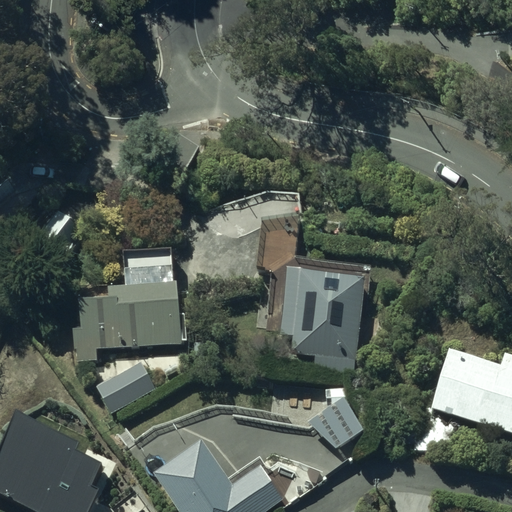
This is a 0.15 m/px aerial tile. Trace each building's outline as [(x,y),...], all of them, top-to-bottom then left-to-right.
[(202,154),(179,139),(158,171),(181,186),(202,154)] [(86,245),(57,222),(48,233),(39,224),(17,251),(52,285),(86,245)] [(303,223),(262,228),(258,276),(272,278),(265,330),(281,332),(280,341),(292,343),(290,361),(316,364),(314,375),(354,380),(356,366),(358,366),(361,344),(371,274),(299,263),(303,223)] [(123,259),(125,291),(80,294),(81,312),(79,313),(81,338),(75,339),(75,357),(77,357),(77,367),(98,366),(97,356),(181,350),(180,310),(177,310),(176,294),(175,294),(173,256),(123,259)] [(511,366),(506,364),(502,376),(451,358),(431,414),(511,442),(511,366)] [(156,395),(144,370),(100,392),(112,416),(156,395)] [(416,406),(374,407),(372,450),(417,449),(416,406)] [(204,451),(156,484),(175,511),(276,511),(283,508),(261,475),(233,493),(204,451)]
